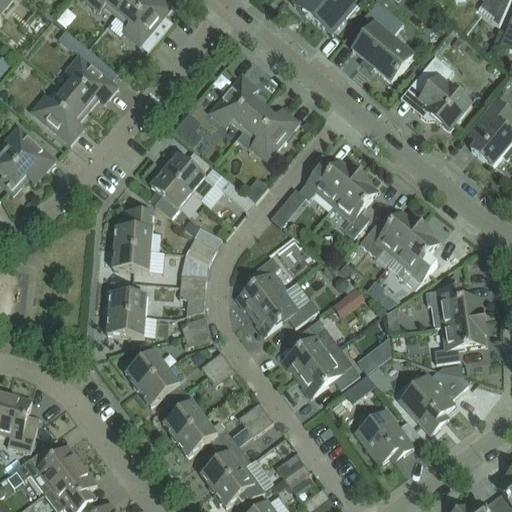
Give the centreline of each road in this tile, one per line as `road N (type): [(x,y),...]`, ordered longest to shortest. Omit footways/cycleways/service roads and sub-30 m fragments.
road 1 (residential): [(348,511),(220,340),(215,290),(233,241),(347,109)]
road 2 (residential): [(0,241),(78,185),(225,9)]
road 3 (residential): [(152,511),(68,397),(0,366)]
road 4 (residential): [(347,109),(511,240)]
road 5 (residential): [(225,9),(347,109)]
road 6 (residential): [(511,423),(394,510)]
